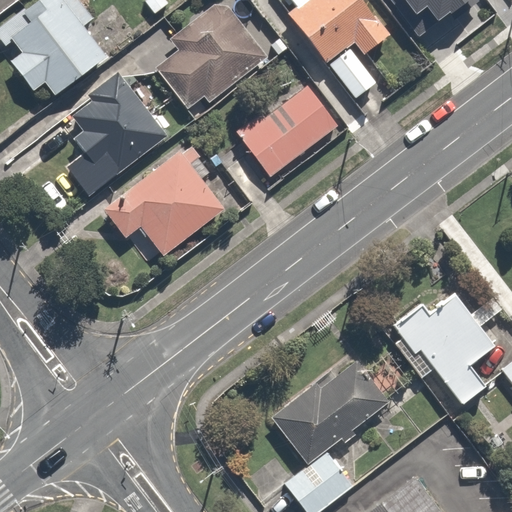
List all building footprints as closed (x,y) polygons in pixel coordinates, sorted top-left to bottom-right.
[(2,55),(29,88),(40,80),(50,93),(104,51),(83,25),(91,19),(76,0),(29,0),(18,9),(23,16),(4,31),(15,45),(2,55)] [(171,0),(141,0),(154,15),(171,0)] [(200,95),(204,99),(262,54),(219,0),(211,0),(167,35),(174,44),(151,62),(185,106),(200,95)] [(347,40),(361,57),(392,33),(365,0),(291,0),(280,9),(321,61),(347,40)] [(116,69),(70,102),(82,119),(65,131),(76,146),(60,157),(83,189),(162,132),(116,69)] [(339,122),(306,78),(238,128),(270,172),(339,122)] [(169,135),(103,186),(108,193),(96,201),(123,237),(138,225),(157,249),(220,202),(169,135)] [(381,325),(421,374),(431,366),(458,399),(481,380),(464,359),(491,337),(441,276),(381,325)] [(511,349),(495,362),(511,385),(511,349)] [(353,352),(267,416),(302,463),(325,446),(388,399),(353,352)] [(322,511),(356,487),(325,446),(302,463),(279,481),(302,511),(322,511)] [(446,511),(438,511),(403,468),(349,511),(452,511),(450,509),(446,511)]
